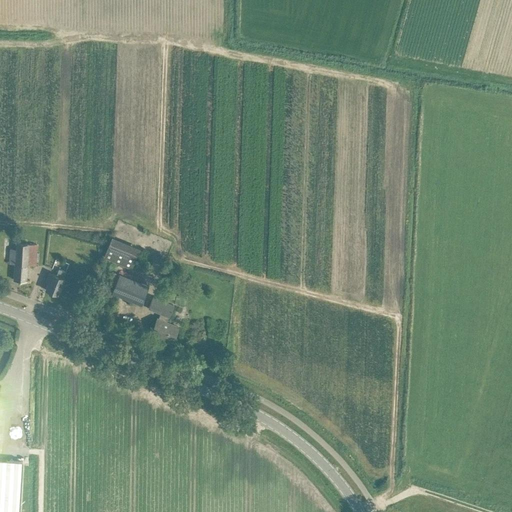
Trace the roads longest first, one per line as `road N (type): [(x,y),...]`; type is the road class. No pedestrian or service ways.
road 1 (unknown): [(363,506),(389,486),(401,463),(402,317),(193,262)]
road 2 (secondary): [(357,511),(312,451),(269,420),(0,306)]
